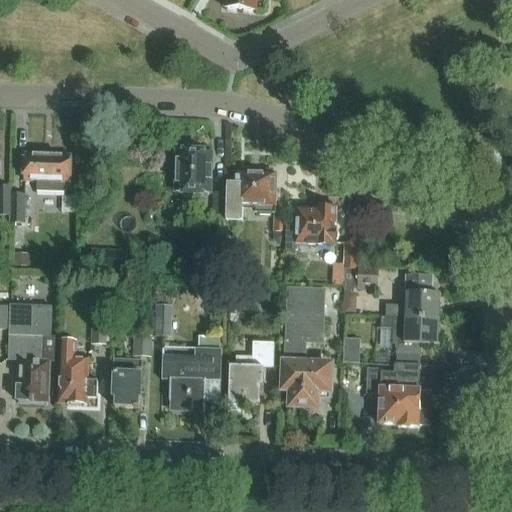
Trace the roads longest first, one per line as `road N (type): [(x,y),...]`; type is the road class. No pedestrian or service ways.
road 1 (residential): [(510,212),(456,211),(364,185),(283,125),(224,104),(0,99)]
road 2 (residential): [(500,471),(0,455)]
road 3 (residential): [(365,0),(232,64),(117,0)]
road 4 (residential): [(500,471),(510,212)]
